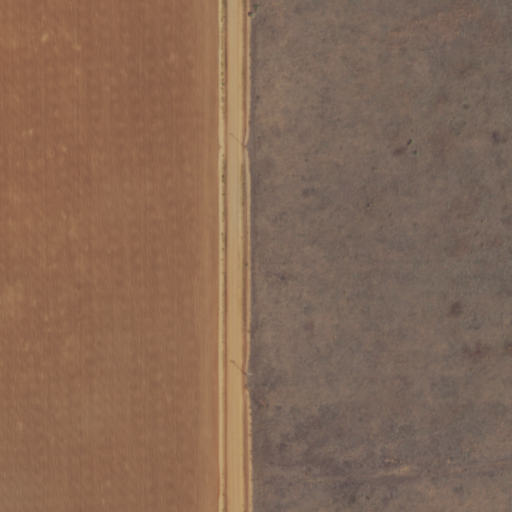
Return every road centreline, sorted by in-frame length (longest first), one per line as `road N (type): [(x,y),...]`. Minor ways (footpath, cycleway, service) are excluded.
road 1 (residential): [(220,511),(227,0)]
road 2 (residential): [(221,476),(511,461)]
